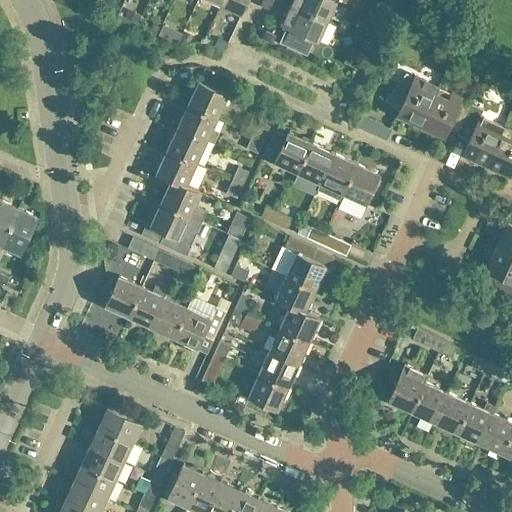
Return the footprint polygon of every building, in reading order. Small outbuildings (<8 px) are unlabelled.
[(241,14),(246,0),(221,0),(220,4),(241,14)] [(267,9),(271,0),(262,0),(260,6),(267,9)] [(336,1),(333,0),(290,0),(289,4),(326,21),(336,1)] [(317,42),(326,21),(289,4),(279,24),(286,27),(279,42),(306,55),(313,40),(317,42)] [(128,10),(124,19),(136,24),(140,15),(128,10)] [(152,24),(150,30),(158,34),(161,28),(152,24)] [(173,30),(169,39),(178,43),(182,33),(173,30)] [(265,31),(261,38),(272,43),(275,36),(265,31)] [(183,34),(181,38),(183,42),(186,43),(189,42),(190,41),(191,39),(189,35),(186,34),(183,34)] [(368,41),(357,36),(344,61),(356,67),(357,67),(369,42),(368,41)] [(396,115),(420,125),(436,92),(438,87),(414,76),(413,79),(406,73),(384,100),(398,110),(396,115)] [(216,118),(227,95),(198,81),(187,104),(216,118)] [(458,134),(471,105),(460,100),(461,98),(450,93),(448,98),(436,92),(420,125),(444,136),(447,129),(458,134)] [(219,134),(211,130),(216,118),(187,104),(176,127),(206,141),(214,144),(219,134)] [(486,164),(504,126),(481,116),(483,111),(471,105),(458,134),(469,139),(463,154),(486,164)] [(390,129),(361,115),(356,126),(385,140),(390,129)] [(269,126),(258,121),(252,135),(263,140),(269,126)] [(486,164),(510,175),(511,172),(511,171),(511,130),(504,126),(486,164)] [(196,164),(206,141),(176,127),(166,150),(196,164)] [(297,172),(311,143),(287,132),(285,136),(274,131),(262,156),(297,172)] [(257,153),(263,140),(252,135),(246,148),(257,153)] [(297,172),(319,183),(333,153),(311,143),(297,172)] [(155,173),(170,180),(170,179),(200,193),(185,186),(196,164),(166,150),(155,173)] [(342,193),(356,164),(333,153),(319,183),(342,193)] [(379,175),(356,164),(342,193),(351,197),(345,209),(360,216),(379,175)] [(242,185),(248,172),(237,167),(231,180),(242,185)] [(170,179),(170,180),(160,202),(189,216),(195,203),(200,193),(170,179)] [(236,198),(242,185),(231,180),(225,193),(236,198)] [(0,200),(0,243),(1,244),(18,207),(1,199),(0,200)] [(159,242),(186,255),(202,221),(189,216),(160,202),(149,225),(164,232),(159,242)] [(273,222),(278,211),(265,205),(260,216),(273,222)] [(18,207),(1,244),(19,253),(36,216),(18,207)] [(286,229),(291,218),(278,211),(273,222),(286,229)] [(240,238),(249,218),(244,216),(236,212),(231,223),(240,227),(236,236),(240,238)] [(511,223),(508,222),(496,247),(511,254),(511,223)] [(325,246),(330,236),(310,226),(305,237),(325,246)] [(229,233),(224,245),(235,250),(240,238),(236,236),(229,233)] [(315,289),(325,266),(311,259),(316,249),(289,236),(283,247),(296,253),(285,276),(315,289)] [(350,245),(330,236),(325,246),(345,256),(350,245)] [(153,260),(158,249),(132,237),(127,248),(153,260)] [(511,254),(496,247),(486,269),(493,273),(488,284),(511,295),(511,254)] [(281,278),(288,253),(276,249),(269,274),(281,278)] [(177,271),(182,260),(168,254),(163,264),(177,271)] [(189,276),(194,266),(182,260),(177,271),(189,276)] [(241,280),(247,267),(237,262),(230,275),(241,280)] [(0,284),(4,286),(8,277),(0,273),(0,284)] [(196,294),(208,298),(214,280),(202,275),(196,294)] [(141,286),(118,276),(112,289),(106,302),(104,306),(127,316),(141,286)] [(319,318),(304,311),(315,289),(285,276),(275,298),(319,319),(319,318)] [(102,284),(96,297),(106,302),(112,289),(102,284)] [(150,327),(164,297),(167,290),(155,285),(152,292),(141,286),(127,316),(150,327)] [(245,313),(252,300),(241,295),(234,308),(245,313)] [(173,337),(187,307),(164,297),(150,327),(173,337)] [(309,341),(319,319),(275,298),(274,299),(290,306),(280,328),(309,341)] [(213,338),(226,311),(215,306),(209,318),(187,307),(173,337),(196,348),(203,333),(213,338)] [(239,326),(245,313),(234,308),(228,321),(239,326)] [(275,337),(269,351),(298,364),(309,341),(280,328),(275,337)] [(431,348),(436,338),(416,328),(411,339),(431,348)] [(451,358),(456,347),(436,338),(431,348),(451,358)] [(225,358),(231,345),(220,340),(214,353),(225,358)] [(298,364),(269,351),(259,373),(288,387),(298,364)] [(212,385),(225,358),(214,353),(201,380),(212,385)] [(483,372),(488,362),(474,355),(469,366),(483,372)] [(496,379),(501,368),(488,362),(483,372),(496,379)] [(404,364),(387,401),(410,412),(424,382),(427,374),(404,364)] [(259,373),(248,397),(277,410),(288,387),(259,373)] [(433,422),(447,392),(424,382),(410,412),(433,422)] [(456,433),(469,403),(447,392),(433,422),(456,433)] [(469,403),(456,433),(478,443),(492,413),(495,406),(486,402),(483,409),(469,403)] [(132,442),(141,423),(107,407),(98,426),(132,442)] [(511,422),(492,413),(478,443),(501,453),(511,429),(511,422)] [(123,461),(132,442),(98,426),(89,445),(123,461)] [(171,460),(180,440),(184,431),(174,426),(161,455),(171,460)] [(511,429),(501,453),(511,458),(511,429)] [(115,479),(123,461),(89,445),(81,464),(115,479)] [(166,472),(171,460),(161,455),(156,467),(166,472)] [(186,506),(202,472),(183,463),(167,498),(186,506)] [(106,498),(115,479),(81,464),(72,482),(106,498)] [(206,511),(221,480),(202,472),(186,506),(183,511),(206,511)] [(228,511),(240,489),(221,480),(206,511),(228,511)] [(154,497),(159,486),(150,481),(144,493),(154,497)] [(72,482),(64,501),(87,511),(99,511),(106,498),(72,482)] [(251,511),(258,497),(240,489),(228,511),(251,511)] [(148,509),(154,497),(144,493),(139,505),(148,509)] [(274,511),(277,506),(258,497),(251,511),(274,511)] [(87,511),(64,501),(58,511),(87,511)]
